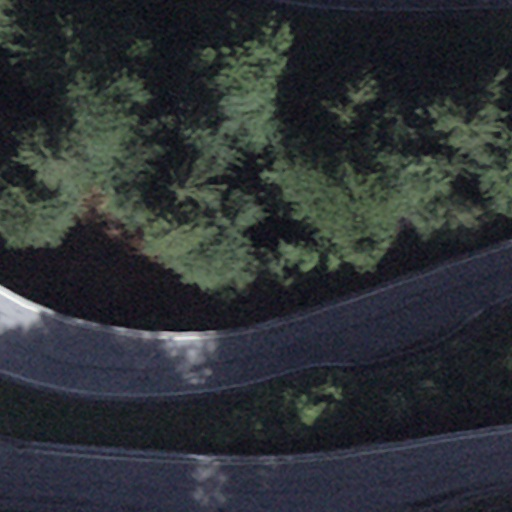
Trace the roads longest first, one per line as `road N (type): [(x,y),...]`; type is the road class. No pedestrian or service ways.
road 1 (tertiary): [(0,331),(91,358),(216,360),(333,332),(511,267)]
road 2 (tertiary): [(511,460),(291,489),(0,475)]
